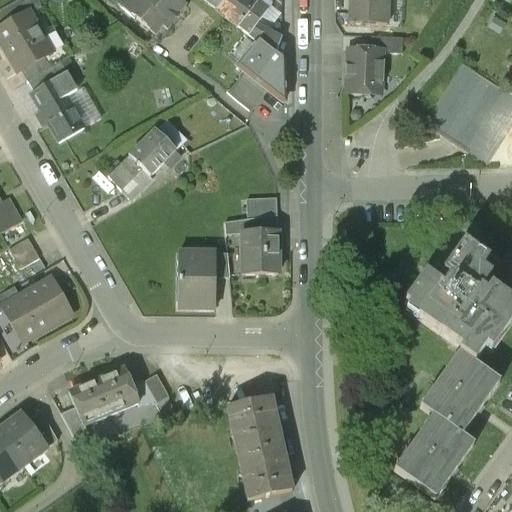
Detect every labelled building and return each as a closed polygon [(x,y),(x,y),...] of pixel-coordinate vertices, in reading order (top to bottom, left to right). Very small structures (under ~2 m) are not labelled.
[(40,9),(34,0),(29,0),(0,16),(0,30),(27,15),(28,16),(40,9)] [(185,8),(175,0),(133,0),(126,10),(123,9),(122,11),(154,37),(161,28),(166,32),(185,8)] [(201,0),(200,2),(214,12),(223,0),(201,0)] [(256,4),(251,0),(223,0),(214,12),(236,29),(256,4)] [(256,4),(236,29),(247,37),(254,27),(270,6),(262,0),(261,0),(258,5),(256,4)] [(349,0),(349,15),(348,15),(347,26),(385,28),(386,0),(349,0)] [(0,30),(0,47),(16,75),(19,73),(42,60),(51,55),(28,16),(27,15),(0,30)] [(492,18),(486,29),(497,36),(504,26),(492,18)] [(254,27),(247,37),(257,45),(264,32),(254,27)] [(279,41),(264,32),(257,45),(274,58),(279,41)] [(402,40),(370,39),(369,53),(381,54),(381,55),(401,56),(402,40)] [(274,58),(257,45),(238,69),(244,74),(265,92),(283,105),(281,63),(274,58)] [(369,53),(347,52),(345,96),(380,97),(381,55),(381,54),(369,53)] [(42,60),(19,73),(26,84),(48,71),(42,60)] [(48,71),(26,84),(32,95),(65,75),(59,65),(48,71)] [(511,97),(461,65),(426,119),(487,159),(511,119),(511,97)] [(244,74),(239,80),(237,80),(234,86),(225,94),(237,105),(248,113),(265,92),(244,74)] [(32,95),(29,97),(38,114),(65,98),(65,100),(76,94),(65,75),(32,95)] [(65,98),(38,114),(46,128),(48,127),(59,145),(83,131),(65,100),(65,98)] [(153,134),(128,159),(141,172),(148,179),(173,154),(153,134)] [(128,159),(107,180),(120,193),(141,172),(128,159)] [(275,201),(245,202),(246,222),(276,218),(275,201)] [(1,214),(0,212),(0,236),(20,225),(10,209),(1,214)] [(246,222),(223,226),(225,238),(240,237),(240,235),(276,235),(276,232),(277,232),(276,218),(246,222)] [(276,235),(240,235),(240,237),(241,277),(276,276),(277,251),(276,235)] [(27,241),(7,253),(19,273),(38,261),(27,241)] [(488,281),(473,270),(480,261),(462,248),(441,278),(453,286),(445,296),(439,292),(440,291),(423,280),(404,307),(419,318),(416,322),(460,353),(457,357),(461,360),(472,368),(501,326),(507,330),(511,323),(511,309),(505,304),(489,293),(484,299),(478,295),(488,281)] [(214,257),(177,256),(176,311),(214,311),(214,281),(214,257)] [(226,257),(214,257),(214,281),(229,281),(226,257)] [(17,302),(3,310),(5,313),(23,343),(68,317),(48,284),(17,302)] [(11,291),(0,297),(0,315),(5,313),(3,310),(17,302),(11,291)] [(461,360),(448,377),(445,375),(431,394),(434,397),(422,414),(435,423),(459,440),(498,386),(472,368),(461,360)] [(123,372),(68,395),(74,411),(82,429),(83,428),(136,406),(137,406),(130,388),(123,372)] [(168,399),(156,378),(144,385),(154,403),(156,406),(168,399)] [(142,382),(130,388),(137,406),(136,406),(137,409),(154,403),(144,385),(142,382)] [(270,401),(233,410),(236,424),(230,426),(237,458),(244,456),(247,470),(240,472),(247,504),(291,494),(270,401)] [(74,411),(60,417),(80,453),(91,449),(83,428),(82,429),(74,411)] [(56,443),(40,414),(25,424),(46,451),(56,443)] [(20,417),(0,432),(0,437),(23,468),(46,451),(25,424),(20,417)] [(435,423),(423,440),(419,438),(405,457),(409,459),(396,477),(434,503),(472,449),(459,440),(435,423)] [(23,468),(0,437),(0,485),(1,485),(23,468)]
